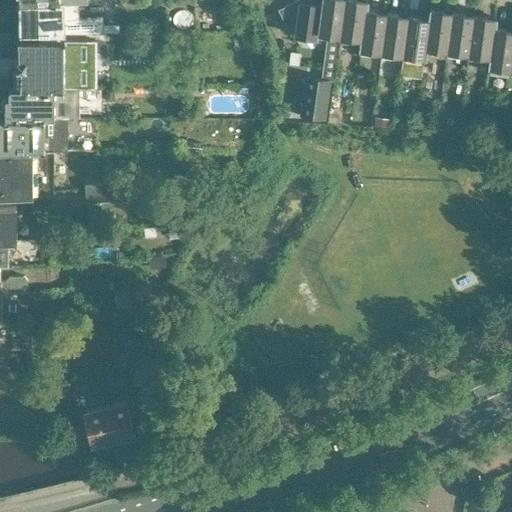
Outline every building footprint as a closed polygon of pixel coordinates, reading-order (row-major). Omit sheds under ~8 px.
[(79,17),(78,0),(19,3),(15,5),(16,20),(19,21),(20,33),(120,33),(119,25),(103,25),(103,16),(79,17)] [(338,35),(343,0),(296,0),(278,9),(290,32),(295,33),(294,35),(317,38),(317,39),(318,39),(338,41),(339,36),(338,35)] [(364,10),(366,10),(368,0),(366,0),(343,0),(338,35),(339,36),(358,38),(357,48),(359,48),(364,10)] [(445,50),(450,12),(428,9),(427,19),(423,47),(425,47),(445,50)] [(379,51),(384,13),(366,10),(364,10),(359,48),(379,51)] [(466,53),(472,15),(450,12),(445,50),(466,53)] [(401,54),(406,16),(384,13),(379,51),(401,54)] [(492,28),(493,28),(494,18),(472,15),(466,53),(487,56),(488,56),(492,28)] [(423,47),(427,19),(406,16),(401,54),(398,73),(421,76),(425,47),(423,47)] [(509,69),(511,43),(511,30),(493,28),(492,28),(488,56),(487,56),(486,66),(509,69)] [(11,73),(11,84),(15,87),(15,88),(79,89),(93,89),(93,41),(19,40),(19,59),(17,59),(17,68),(15,68),(15,71),(11,73)] [(324,119),(330,79),(306,76),(301,115),(324,119)] [(1,101),(1,112),(5,114),(5,117),(62,118),(62,115),(101,116),(101,89),(93,89),(79,89),(15,88),(9,88),(9,97),(6,97),(6,99),(1,101)] [(114,89),(105,89),(105,100),(114,100),(114,89)] [(413,108),(406,125),(422,131),(428,114),(413,108)] [(62,136),(62,118),(5,117),(5,119),(0,118),(0,148),(54,149),(67,149),(68,136),(62,136)] [(0,195),(54,193),(54,149),(0,148),(0,195)] [(112,181),(85,182),(87,201),(113,200),(112,181)] [(17,204),(0,204),(0,239),(8,239),(16,239),(17,204)] [(186,228),(168,230),(168,241),(183,240),(187,240),(186,230),(186,228)] [(0,264),(0,265),(8,265),(8,239),(0,239),(0,264)] [(0,265),(0,264),(0,293),(1,294),(1,291),(28,291),(28,280),(25,275),(10,275),(7,280),(0,280),(0,265)] [(167,293),(163,294),(146,296),(148,313),(169,311),(167,293)] [(32,319),(32,341),(49,341),(49,320),(32,319)] [(155,380),(157,353),(155,353),(156,334),(139,333),(137,351),(135,351),(134,378),(155,380)] [(0,364),(0,374),(8,374),(8,365),(0,364)] [(126,401),(85,410),(92,444),(134,434),(126,401)]
